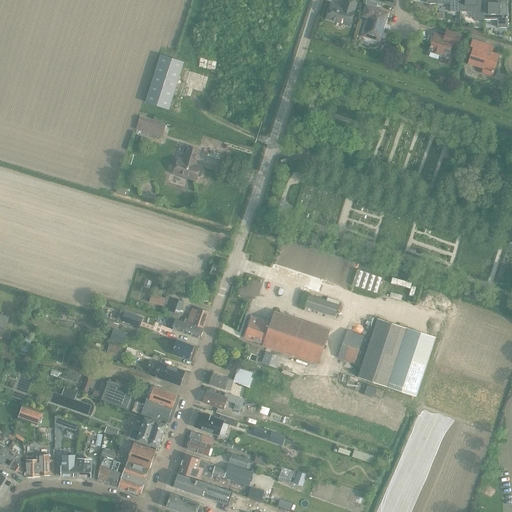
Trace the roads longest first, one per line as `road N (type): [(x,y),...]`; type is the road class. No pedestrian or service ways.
road 1 (residential): [(150,506),(316,0)]
road 2 (residential): [(4,511),(29,486),(88,488),(150,506)]
